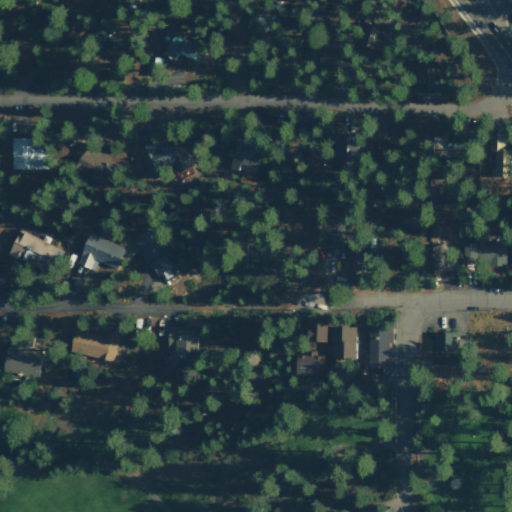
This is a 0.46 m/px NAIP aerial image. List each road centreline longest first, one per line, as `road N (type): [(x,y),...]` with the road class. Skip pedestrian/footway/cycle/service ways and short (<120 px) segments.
road 1 (residential): [(0,100),(511,92)]
road 2 (residential): [(298,300),(511,299)]
road 3 (residential): [(408,511),(399,433),(411,300)]
road 4 (track): [(135,304),(298,300)]
road 5 (residential): [(0,304),(135,304)]
